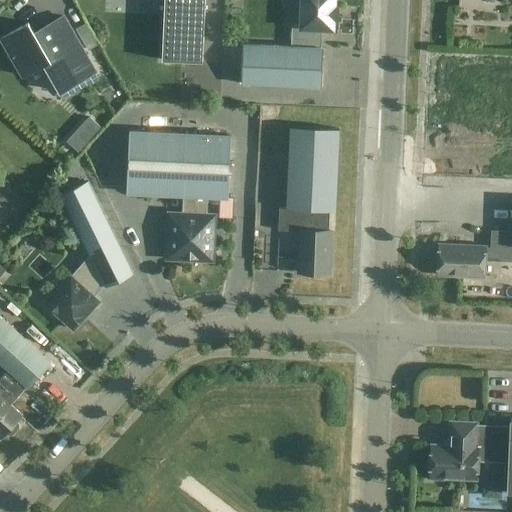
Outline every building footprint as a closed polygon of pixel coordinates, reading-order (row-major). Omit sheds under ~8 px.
[(181,61),(202,62),(204,0),(164,0),(161,60),(181,61)] [(290,9),(301,9),(301,26),(292,26),(291,47),(243,44),(241,84),(321,87),(323,48),(320,48),(321,28),(332,29),(333,19),(336,19),(337,7),(333,7),(333,0),(283,0),(284,1),(286,6),(290,9)] [(63,16),(34,33),(28,23),(1,38),(22,76),(43,64),(60,92),(95,72),(63,16)] [(278,230),(300,231),(300,230),(328,231),(329,211),(335,211),(339,129),(290,127),(289,154),(288,161),(286,207),(279,207),(278,230)] [(129,131),(126,193),(183,195),(182,215),(170,214),(168,257),(211,259),(213,216),(206,216),(207,197),(228,198),(231,136),(129,131)] [(70,276),(45,304),(73,330),(84,317),(99,301),(91,294),(102,281),(104,286),(133,273),(132,271),(132,272),(88,181),(60,195),(90,256),(71,276),(70,276)] [(298,273),(329,274),(330,231),(328,231),(300,230),(300,231),(298,273)] [(511,231),(491,231),(490,247),(439,245),(438,275),(460,276),(483,277),(484,260),(511,260),(511,231)] [(0,317),(0,362),(8,370),(0,378),(0,438),(0,439),(6,432),(9,435),(12,435),(19,427),(18,424),(16,422),(22,415),(10,404),(26,386),(26,387),(30,383),(49,362),(0,317)] [(428,465),(427,480),(442,480),(443,478),(476,479),(477,457),(508,459),(506,493),(511,492),(511,419),(510,419),(509,431),(485,430),(476,429),(476,423),(450,422),(449,441),(444,446),(431,445),(430,465),(428,465)]
